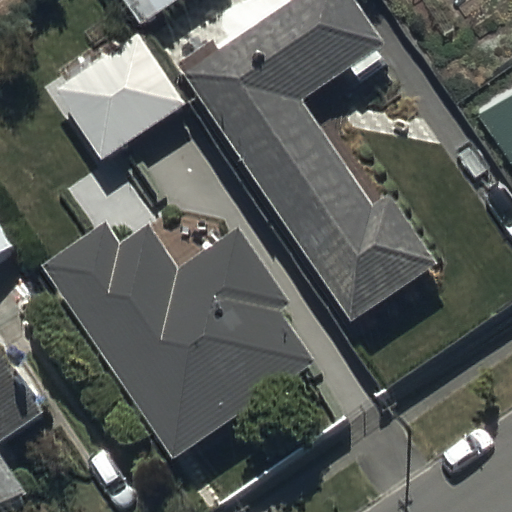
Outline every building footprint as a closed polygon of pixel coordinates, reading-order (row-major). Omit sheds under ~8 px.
[(123,0),(146,33),(193,0),(123,0)] [(219,54),(186,76),(359,333),(447,275),(398,202),(382,212),(313,110),(356,81),(360,88),(386,71),(381,63),(393,56),(355,0),(318,0),(225,62),(219,54)] [(146,45),(60,100),(105,169),(190,114),(146,45)] [(511,79),(476,103),(511,157),(511,79)] [(0,219),(0,268),(23,252),(0,219)] [(110,235),(48,276),(179,472),(323,376),(288,323),(297,317),(245,240),(186,280),(158,238),(126,260),(110,235)] [(0,511),(20,511),(34,503),(3,457),(49,426),(0,354),(0,511)]
